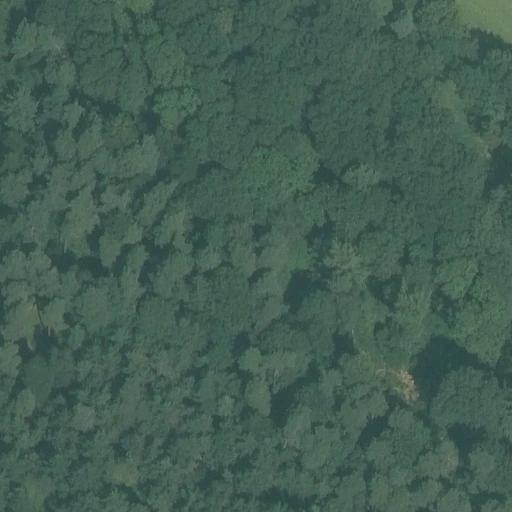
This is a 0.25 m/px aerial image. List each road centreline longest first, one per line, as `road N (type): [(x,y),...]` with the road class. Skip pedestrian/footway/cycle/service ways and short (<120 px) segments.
road 1 (track): [(309,511),(213,358),(129,286),(72,249),(0,218)]
road 2 (track): [(511,88),(374,0)]
